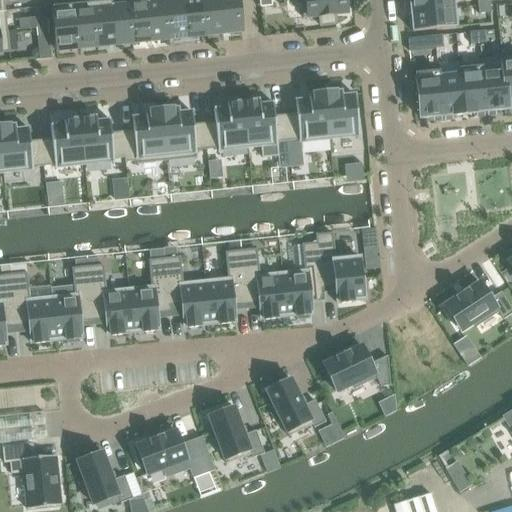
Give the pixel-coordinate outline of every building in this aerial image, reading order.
[(73,0),(72,0),(51,2),(56,51),(78,49),(73,0)] [(91,0),(73,0),(78,49),(96,47),(91,0)] [(109,0),(91,0),(96,47),(114,45),(110,6),(109,0)] [(145,0),(127,0),(128,4),(132,44),(150,42),(145,0)] [(163,0),(145,0),(150,42),(168,40),(163,0)] [(181,0),(163,0),(168,40),(186,38),(181,0)] [(199,0),(181,0),(186,38),(203,36),(199,0)] [(218,0),(199,0),(203,36),(222,34),(218,0)] [(237,0),(218,0),(222,34),(241,32),(237,0)] [(344,0),(300,0),(302,19),(319,17),(320,27),(335,25),(334,16),(346,15),(344,0)] [(452,0),(408,0),(410,13),(454,9),(452,0)] [(112,6),(110,6),(114,45),(132,44),(128,4),(127,4),(112,6)] [(488,12),(487,5),(475,6),(476,14),(488,12)] [(454,9),(410,13),(412,32),(456,28),(454,9)] [(35,21),(35,29),(47,27),(47,19),(35,21)] [(35,29),(36,36),(48,35),(47,27),(35,29)] [(485,31),(477,32),(478,44),(486,43),(485,31)] [(7,32),(0,32),(0,53),(9,53),(7,32)] [(477,32),(468,33),(470,45),(478,44),(477,32)] [(442,35),(434,36),(435,48),(443,47),(442,35)] [(434,36),(426,37),(427,49),(435,48),(434,36)] [(426,37),(407,39),(408,52),(427,51),(427,49),(426,37)] [(511,54),(500,55),(501,70),(502,70),(506,110),(507,110),(506,101),(511,100),(511,54)] [(480,62),(457,65),(458,74),(459,74),(463,115),(474,114),(474,113),(485,112),(480,62)] [(481,62),(480,62),(485,112),(506,110),(502,70),(501,70),(482,72),(481,62)] [(437,72),(414,74),(419,119),(442,117),(437,72)] [(438,72),(437,72),(442,117),(452,116),(453,116),(463,115),(459,74),(458,74),(439,76),(438,72)] [(340,92),(324,94),(328,140),(358,137),(354,96),(341,97),(340,92)] [(296,115),(285,116),(287,142),(298,141),(299,143),(328,140),(324,94),(307,96),(308,100),(294,102),(296,115)] [(259,101),(242,102),(247,148),(260,147),(261,159),(277,157),(276,146),(277,146),(276,143),(287,142),(285,116),(274,117),(272,104),(271,104),(259,105),(259,101)] [(214,123),(203,124),(206,150),(217,149),(217,152),(219,151),(247,148),(242,102),(225,104),(226,109),(214,110),(213,110),(214,123)] [(177,109),(160,111),(166,161),(195,158),(195,151),(206,150),(203,124),(192,125),(191,112),(177,114),(177,109)] [(132,131),(121,133),(125,163),(136,162),(136,164),(166,161),(160,111),(144,112),(144,117),(131,119),(132,131)] [(95,117),(79,119),(83,165),(112,162),(112,163),(113,162),(113,160),(123,158),(124,163),(125,163),(121,133),(110,134),(109,120),(107,121),(96,122),(95,117)] [(51,140),(40,141),(42,167),(53,166),(54,168),(55,168),(83,165),(79,119),(62,121),(63,126),(51,127),(51,126),(49,127),(51,140)] [(14,126),(0,127),(0,155),(2,173),(32,170),(31,168),(42,167),(40,141),(29,142),(27,129),(14,131),(14,126)] [(361,164),(353,164),(354,176),(362,176),(361,164)] [(111,180),(114,202),(129,200),(126,179),(111,180)] [(61,183),(45,184),(48,208),(63,206),(61,183)] [(374,231),(362,232),(366,269),(378,268),(374,231)] [(331,234),(316,236),(322,297),(323,297),(322,289),(335,288),(337,304),(363,302),(358,258),(334,260),(331,234)] [(304,272),(281,274),(286,318),(296,317),(296,321),(308,319),(308,315),(311,315),(309,298),(322,297),(316,236),(315,236),(316,244),(301,245),(304,272)] [(227,280),(205,282),(209,326),(234,323),(232,306),(246,305),(240,252),(239,243),(227,244),(228,253),(225,253),(227,280)] [(151,288),(128,290),(132,334),(157,331),(156,314),(169,313),(163,260),(162,250),(150,252),(151,261),(148,261),(151,288)] [(256,250),(240,252),(246,305),(259,303),(261,320),(286,318),(281,274),(258,277),(256,250)] [(179,258),(163,260),(169,313),(170,313),(170,308),(182,307),(184,328),(209,326),(205,282),(182,284),(179,258)] [(98,259),(86,260),(92,321),(106,319),(108,336),(132,334),(128,290),(105,292),(102,266),(99,266),(98,259)] [(74,296),(51,298),(55,341),(66,340),(66,345),(79,344),(78,339),(81,339),(79,322),(92,321),(86,260),(74,261),(75,269),(71,269),(74,296)] [(25,265),(9,267),(10,276),(26,274),(25,265)] [(0,347),(4,347),(2,331),(16,329),(10,276),(9,267),(9,266),(0,266),(0,273),(0,277),(0,276),(0,347)] [(26,274),(10,276),(16,329),(29,328),(31,344),(55,341),(51,298),(28,300),(26,274)] [(478,283),(443,306),(460,331),(474,322),(476,326),(497,312),(502,320),(511,313),(511,312),(499,293),(489,300),(478,283)] [(361,347),(322,365),(335,392),(347,386),(349,390),(375,377),(380,387),(389,386),(386,357),(370,365),(361,347)] [(304,391),(317,391),(317,379),(304,379),(304,391)] [(290,380),(266,392),(288,437),(312,425),(314,428),(325,423),(314,401),(303,406),(290,380)] [(233,408),(208,417),(209,421),(225,464),(250,455),(252,459),(263,454),(255,431),(243,436),(233,408)] [(511,411),(503,417),(511,432),(511,433),(511,434),(511,411)] [(43,413),(0,416),(0,443),(45,438),(43,413)] [(176,431),(135,447),(146,475),(162,469),(165,477),(188,469),(192,479),(213,471),(201,438),(180,445),(176,431)] [(22,473),(26,510),(60,506),(55,456),(33,459),(32,445),(2,448),(3,462),(9,461),(11,474),(22,473)] [(273,451),(259,456),(264,469),(266,474),(279,469),(273,451)] [(102,454),(77,462),(92,505),(117,495),(120,503),(132,499),(123,477),(112,481),(102,454)] [(446,467),(460,491),(471,484),(457,461),(446,467)] [(429,495),(393,507),(394,511),(435,511),(430,495),(429,495)] [(128,501),(130,511),(147,511),(142,499),(128,501)]
